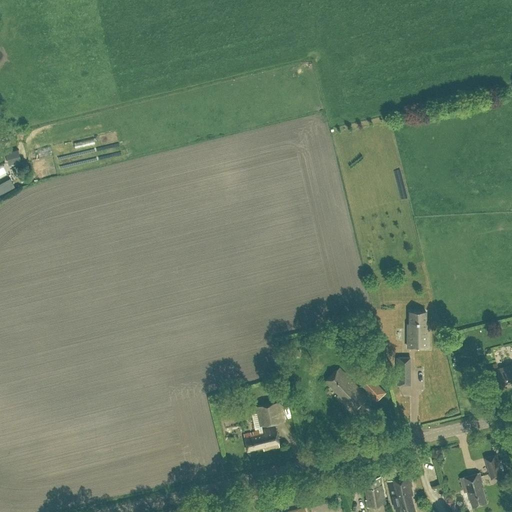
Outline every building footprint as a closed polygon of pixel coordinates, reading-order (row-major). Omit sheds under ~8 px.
[(9,152),(9,161),(20,160),(20,151),(9,152)] [(0,186),(2,190),(10,186),(4,174),(0,176),(0,186)] [(427,317),(411,317),(411,333),(409,333),(409,353),(429,353),(429,333),(427,333),(427,317)] [(379,338),(368,338),(368,351),(379,351),(379,338)] [(409,363),(399,363),(398,375),(409,375),(409,363)] [(349,381),(339,369),(326,381),(338,394),(336,396),(351,413),(368,398),(351,379),(349,381)] [(511,369),(498,373),(502,391),(511,388),(511,369)] [(387,392),(372,376),(361,385),(377,402),(387,392)] [(286,420),(281,400),(251,407),(256,427),(286,420)] [(278,446),(274,428),(244,434),(247,450),(263,446),(264,450),(278,446)] [(501,475),(495,453),(484,457),(490,478),(501,475)] [(482,487),(478,474),(459,479),(463,493),(466,492),(471,508),(486,503),(481,488),(482,487)] [(412,487),(409,476),(387,482),(393,503),(394,503),(396,511),(414,511),(410,496),(413,495),(411,487),(412,487)] [(366,507),(385,503),(380,477),(362,481),(367,501),(365,501),(366,507)]
